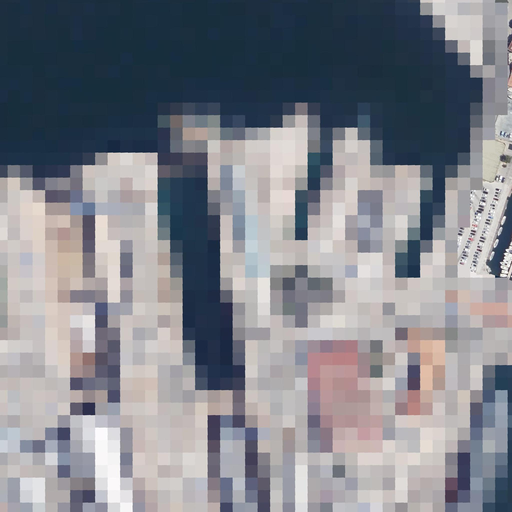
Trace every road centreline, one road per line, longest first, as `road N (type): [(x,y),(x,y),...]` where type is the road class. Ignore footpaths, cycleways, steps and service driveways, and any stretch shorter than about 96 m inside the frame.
road 1 (unclassified): [(417,295),(286,341),(312,511)]
road 2 (residential): [(488,0),(492,68),(436,262),(417,295)]
road 3 (unclassified): [(411,511),(461,342),(458,321),(417,295)]
road 4 (unknown): [(310,264),(351,145),(347,135),(334,137),(321,176)]
road 5 (unknown): [(379,445),(375,387),(391,357),(391,310)]
road 6 (unknown): [(188,511),(185,386)]
